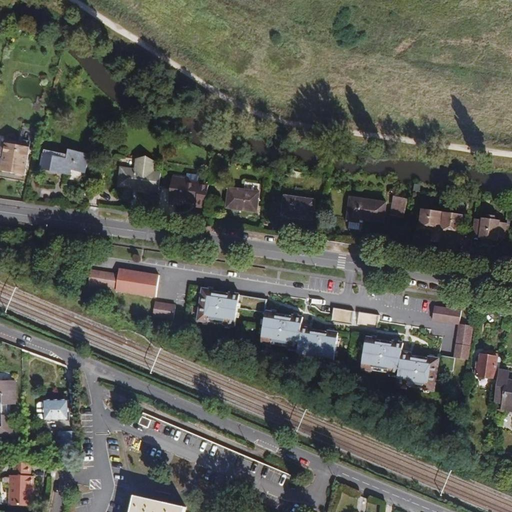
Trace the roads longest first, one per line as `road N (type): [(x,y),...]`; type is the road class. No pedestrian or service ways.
road 1 (secondary): [(0,211),(511,286)]
road 2 (residential): [(0,332),(436,511)]
road 3 (track): [(76,0),(266,117),(511,154)]
